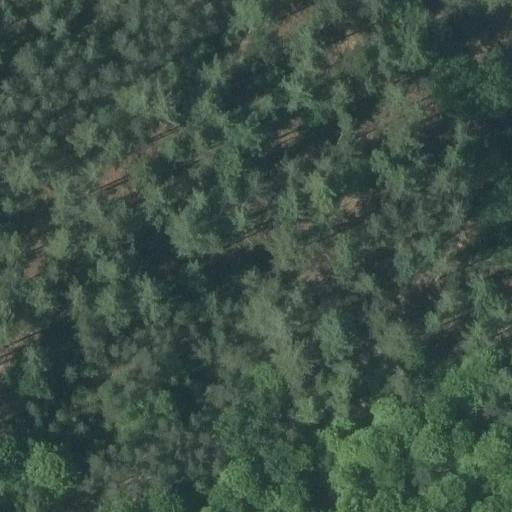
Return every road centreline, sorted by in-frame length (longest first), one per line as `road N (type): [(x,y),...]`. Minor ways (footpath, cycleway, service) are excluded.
road 1 (track): [(425,0),(511,206)]
road 2 (track): [(511,405),(406,511)]
